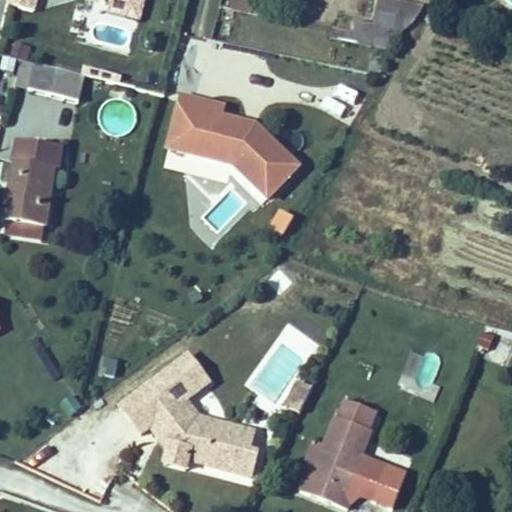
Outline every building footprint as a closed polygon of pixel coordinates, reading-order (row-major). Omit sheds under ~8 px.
[(92,0),(112,4),(110,14),(140,21),(145,0),(92,0)] [(230,0),(229,13),(252,17),(254,0),(230,0)] [(336,20),(331,42),(393,54),(398,30),(414,33),(419,7),(384,0),(375,0),(370,27),(336,20)] [(60,68),(24,59),(19,83),(54,92),(60,68)] [(167,98),(126,87),(118,119),(138,124),(133,144),(177,156),(211,189),(241,158),(199,117),(197,119),(188,116),(189,114),(164,108),(167,98)] [(138,124),(118,119),(112,139),(133,144),(138,124)] [(0,232),(0,238),(45,247),(62,150),(15,142),(0,232)] [(0,151),(0,206),(1,203),(0,203),(0,188),(4,189),(12,155),(0,151)] [(269,232),(284,240),(293,222),(278,214),(269,232)] [(491,342),(486,361),(505,366),(510,348),(491,342)] [(159,374),(136,344),(66,397),(89,427),(98,420),(115,442),(111,455),(135,461),(137,453),(200,470),(207,443),(200,439),(204,421),(147,406),(136,392),(159,374)] [(410,351),(396,390),(429,402),(443,363),(410,351)] [(260,378),(246,371),(232,397),(249,405),(260,378)] [(375,511),(393,511),(406,475),(363,460),(379,416),(333,400),(298,497),(338,511),(349,511),(353,504),(375,511)] [(249,471),(243,490),(295,505),(300,490),(292,488),(301,457),(312,421),(280,411),(273,436),(262,474),(249,471)] [(262,474),(273,436),(252,429),(241,468),(249,471),(262,474)] [(308,459),(301,457),(292,488),(300,490),(308,459)]
